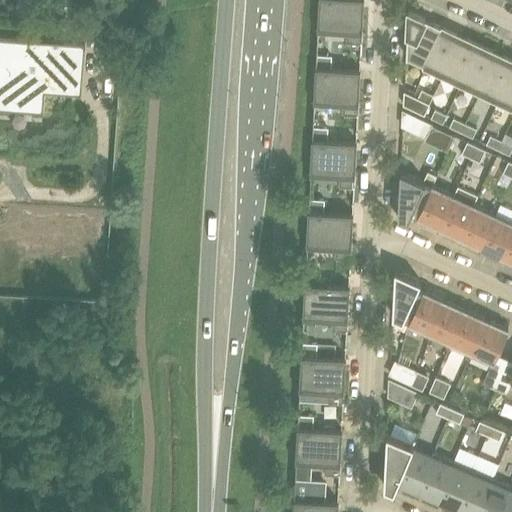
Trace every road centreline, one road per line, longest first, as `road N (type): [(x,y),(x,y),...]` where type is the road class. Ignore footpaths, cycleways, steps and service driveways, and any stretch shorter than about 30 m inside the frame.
road 1 (primary): [(216,511),(265,0)]
road 2 (primary): [(228,0),(203,366),(207,511)]
road 3 (residential): [(378,242),(360,499)]
road 4 (residential): [(385,0),(378,242)]
road 5 (residential): [(511,298),(378,242)]
